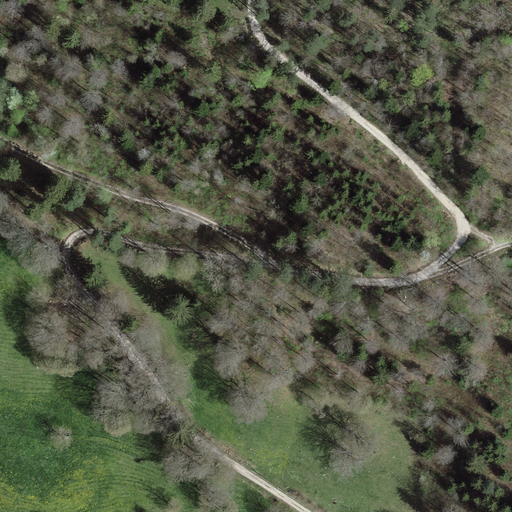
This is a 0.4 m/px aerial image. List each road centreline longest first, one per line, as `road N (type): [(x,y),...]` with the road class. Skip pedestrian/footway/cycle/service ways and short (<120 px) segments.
road 1 (track): [(252,0),(262,39),(366,121),(458,216),(465,227),(456,245),(427,270),(371,283),(271,264),(252,243),(189,214),(0,141)]
road 2 (track): [(64,249),(106,318),(203,442),(306,511)]
road 3 (track): [(271,264),(95,232),(77,234),(64,249)]
